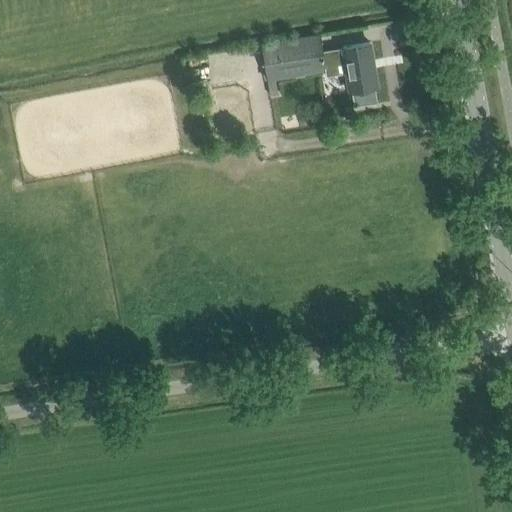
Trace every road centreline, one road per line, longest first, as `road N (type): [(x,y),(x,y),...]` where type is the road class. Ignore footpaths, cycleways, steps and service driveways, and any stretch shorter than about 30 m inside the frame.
road 1 (unclassified): [(0,414),(511,338)]
road 2 (tertiary): [(511,298),(458,0)]
road 3 (unknown): [(462,18),(264,50),(258,67),(267,123)]
